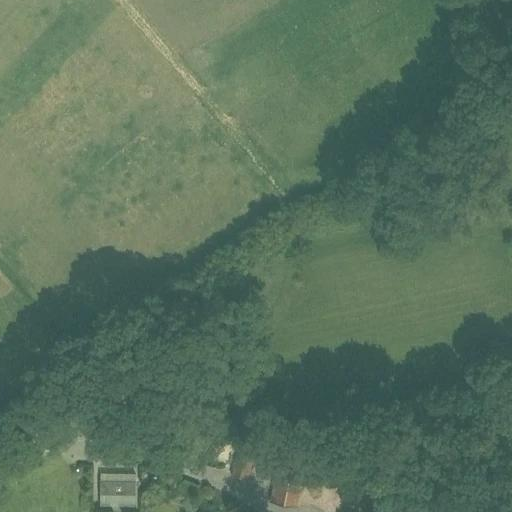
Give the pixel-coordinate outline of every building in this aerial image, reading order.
[(157,384),(149,375),(135,361),(127,369),(149,392),(157,384)] [(66,441),(133,441),(134,414),(66,413),(66,441)] [(247,479),(252,458),(255,449),(240,445),(232,475),(247,479)] [(297,505),(304,469),(278,465),(271,500),(297,505)] [(100,492),(135,492),(135,478),(100,478),(100,492)] [(436,495),(457,500),(458,497),(460,488),(438,483),(436,491),(436,495)] [(456,511),(459,500),(436,495),(431,511),(456,511)]
